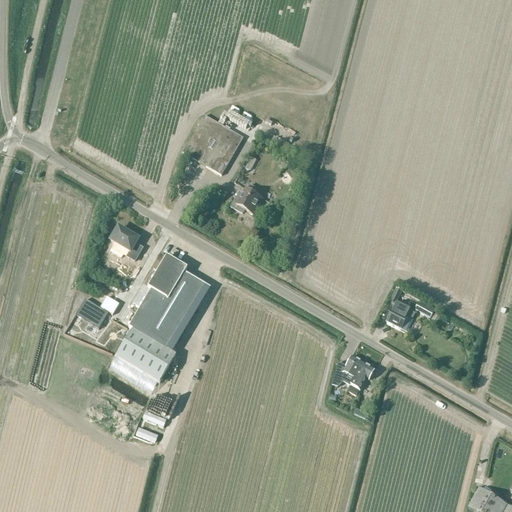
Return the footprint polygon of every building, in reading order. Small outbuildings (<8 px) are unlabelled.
[(222,177),(243,140),(204,117),(183,155),(222,177)] [(253,137),(255,131),(243,126),(241,132),(253,137)] [(293,127),(287,140),(315,154),(322,141),(293,127)] [(293,178),(297,175),(292,169),(288,172),(293,178)] [(254,217),(263,201),(253,195),(256,190),(249,186),(243,196),(240,194),(232,208),(242,215),(244,211),(254,217)] [(143,250),(137,246),(140,240),(118,227),(109,242),(116,246),(117,250),(120,252),(124,251),(129,253),(126,258),(135,263),(143,250)] [(205,287),(184,275),(187,270),(166,258),(166,259),(160,255),(151,270),(152,271),(157,274),(148,290),(151,291),(147,298),(140,310),(128,329),(133,331),(116,359),(159,385),(175,357),(167,352),(170,347),(171,348),(181,331),(180,330),(205,287)] [(390,302),(392,303),(395,305),(402,293),(396,290),(390,302)] [(140,294),(133,306),(140,310),(147,298),(140,294)] [(76,317),(99,330),(108,315),(86,301),(76,317)] [(434,312),(419,303),(414,311),(430,320),(434,312)] [(395,305),(386,323),(401,331),(407,318),(412,321),(415,316),(410,313),(396,305),(395,305)] [(441,317),(435,314),(431,322),(436,326),(441,317)] [(349,387),(363,364),(352,356),(345,367),(339,364),(332,387),(337,389),(344,383),(349,387)] [(369,383),(375,372),(363,364),(349,387),(360,393),(367,381),(369,383)] [(356,411),(354,416),(365,421),(368,416),(356,411)] [(511,487),(498,478),(494,485),(508,495),(511,489),(511,487)] [(511,511),(511,489),(511,492),(511,498),(511,501),(511,510),(479,491),(468,510),(470,511),(511,511)]
